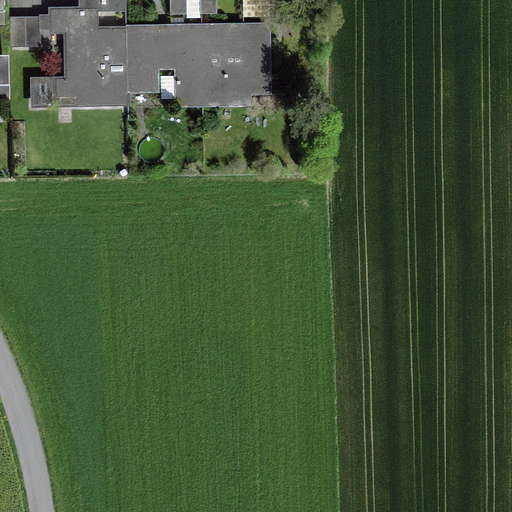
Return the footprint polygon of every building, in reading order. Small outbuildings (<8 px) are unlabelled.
[(96,10),(126,10),(125,0),(80,0),(80,9),(50,9),(51,32),(66,32),(66,72),(72,72),(73,78),(57,79),(57,95),(77,95),(77,106),(127,105),(127,90),(126,29),(96,30),(96,10)] [(185,0),(170,0),(171,13),(186,13),(185,0)] [(215,0),(200,0),(201,13),(216,12),(215,0)] [(40,47),(40,17),(10,17),(10,47),(40,47)] [(201,28),(202,103),(230,102),(230,92),(267,92),(267,75),(262,75),(261,68),(267,68),(266,27),(201,28)] [(201,28),(126,29),(127,90),(157,91),(157,67),(175,67),(176,103),(202,103),(201,28)] [(0,55),(0,99),(9,99),(9,55),(0,55)]
